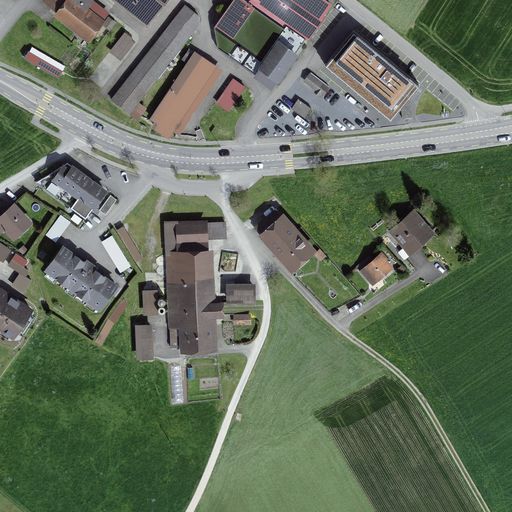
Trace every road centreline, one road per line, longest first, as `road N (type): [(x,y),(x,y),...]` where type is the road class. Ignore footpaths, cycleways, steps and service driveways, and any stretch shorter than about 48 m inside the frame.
road 1 (unclassified): [(189,511),(268,309),(255,255),(224,199),(241,160)]
road 2 (secondary): [(0,80),(130,147),(173,159),(241,160)]
road 3 (secondary): [(241,160),(482,132)]
road 4 (track): [(487,511),(414,389),(338,326)]
road 5 (residential): [(347,0),(471,102),(482,132)]
road 6 (track): [(160,322),(162,350),(171,357),(256,351)]
